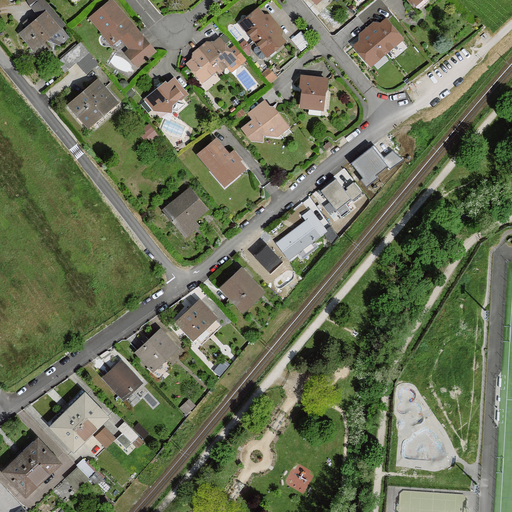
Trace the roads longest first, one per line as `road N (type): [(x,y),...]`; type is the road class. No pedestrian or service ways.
road 1 (track): [(511,94),(157,511)]
road 2 (residential): [(182,286),(377,121),(375,98),(293,0)]
road 3 (track): [(511,215),(478,232),(452,260),(389,371),(372,511)]
road 4 (residential): [(182,286),(0,56)]
road 5 (residential): [(0,414),(182,286)]
road 6 (track): [(377,121),(426,100),(511,23)]
